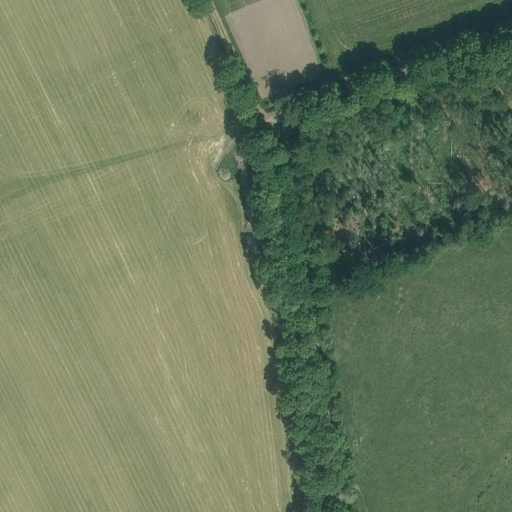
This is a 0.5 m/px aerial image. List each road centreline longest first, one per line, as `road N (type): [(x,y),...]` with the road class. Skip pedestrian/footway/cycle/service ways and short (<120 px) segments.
road 1 (unclassified): [(338,511),(278,116),(511,34)]
road 2 (track): [(278,116),(252,113),(205,0)]
